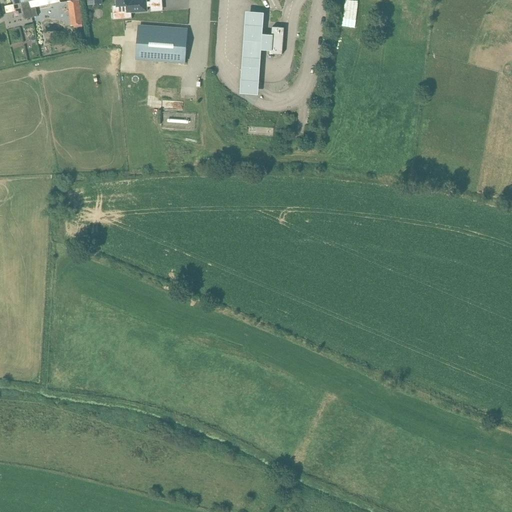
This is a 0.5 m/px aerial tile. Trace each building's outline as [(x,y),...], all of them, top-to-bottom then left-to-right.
[(29,1),(33,0),(12,0),(14,5),(22,3),(25,18),(33,16),(31,9),(29,1)] [(129,10),(130,17),(149,15),(147,2),(135,4),(134,0),(118,0),(120,12),(129,10)] [(70,3),(73,26),(82,25),(79,1),(70,3)] [(3,6),(5,12),(14,10),(12,4),(3,6)] [(357,28),(357,6),(344,6),(343,27),(357,28)] [(261,14),(242,13),(236,95),(254,96),(258,51),(261,14)] [(272,27),(270,54),(282,55),(284,28),(272,27)] [(187,32),(139,29),(137,51),(186,54),(187,32)] [(48,43),(38,46),(40,56),(51,54),(48,43)]
